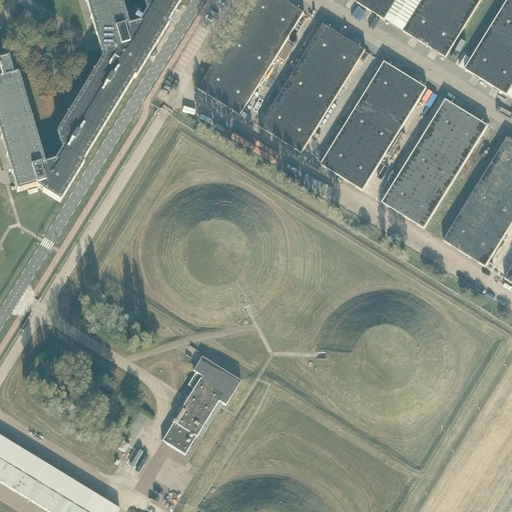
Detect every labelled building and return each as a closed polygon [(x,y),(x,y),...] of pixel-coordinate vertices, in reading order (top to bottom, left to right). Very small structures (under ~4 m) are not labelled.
[(50,183),(37,187),(37,188),(43,192),(60,203),(61,203),(85,163),(83,162),(134,78),(136,79),(169,25),(167,24),(182,0),(143,0),(144,2),(147,12),(144,16),(138,13),(134,20),(140,23),(139,24),(131,26),(129,27),(136,49),(103,58),(101,62),(57,133),(62,150),(55,162),(45,165),(50,183)] [(102,55),(103,58),(136,49),(129,27),(129,26),(128,27),(123,9),(124,9),(121,0),(86,0),(85,0),(86,1),(87,1),(92,18),(91,18),(91,19),(92,19),(97,36),(96,36),(96,37),(97,36),(98,37),(99,36),(101,40),(102,44),(100,44),(100,45),(99,45),(102,55)] [(255,0),(199,90),(220,103),(284,0),(283,0),(255,0)] [(284,0),(220,103),(241,116),(305,13),(294,7),(284,0)] [(368,0),(364,8),(374,14),(385,21),(398,0),(368,0)] [(398,0),(385,21),(404,33),(424,0),(398,0)] [(415,39),(425,46),(453,0),(424,0),(404,33),(415,39)] [(453,0),(425,46),(435,52),(446,59),(482,0),(453,0)] [(477,77),(487,84),(511,42),(511,0),(509,0),(474,56),(466,71),(477,77)] [(260,128),(281,141),(345,38),(335,32),(324,25),(260,128)] [(345,38),(281,141),(302,154),(366,51),(355,44),(345,38)] [(8,44),(4,41),(0,48),(0,50),(3,52),(6,47),(8,44)] [(511,42),(487,84),(496,90),(508,97),(511,89),(511,42)] [(27,190),(37,187),(50,183),(45,165),(45,164),(44,165),(39,147),(40,147),(32,119),(31,117),(24,93),(23,93),(18,76),(19,76),(19,75),(17,76),(17,75),(16,76),(14,76),(9,58),(8,58),(8,59),(0,61),(0,130),(2,138),(1,138),(2,139),(8,156),(7,156),(7,157),(8,157),(13,174),(12,174),(12,175),(13,174),(13,175),(15,174),(16,178),(18,182),(16,182),(16,183),(15,183),(16,187),(16,189),(17,193),(27,190)] [(321,166),(343,179),(406,76),(396,70),(385,63),(321,166)] [(406,76),(343,179),(364,192),(427,89),(416,82),(406,76)] [(383,204),(404,217),(468,114),(458,108),(447,101),(383,204)] [(468,114),(404,217),(425,230),(489,127),(478,120),(468,114)] [(444,242),(465,255),(511,179),(511,141),(508,139),(444,242)] [(511,179),(465,255),(486,268),(511,226),(511,179)] [(193,372),(196,373),(203,378),(201,380),(224,394),(219,402),(223,405),(226,406),(231,399),(231,398),(241,382),(202,358),(196,367),(196,368),(193,372)] [(203,378),(196,373),(193,378),(188,386),(194,390),(173,424),(174,424),(162,442),(185,456),(196,438),(197,438),(199,435),(219,402),(224,394),(201,380),(203,378)] [(118,511),(120,510),(0,436),(0,482),(48,511),(118,511)]
